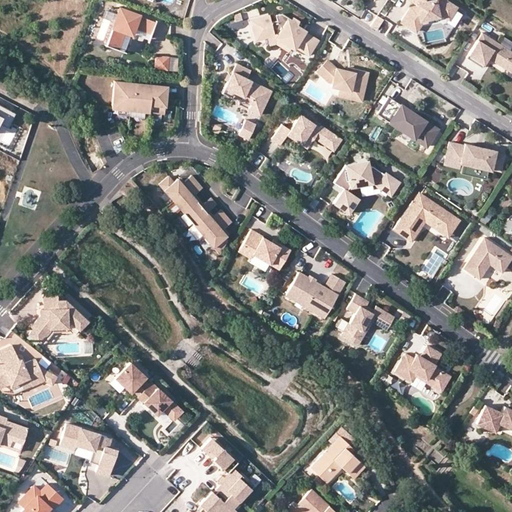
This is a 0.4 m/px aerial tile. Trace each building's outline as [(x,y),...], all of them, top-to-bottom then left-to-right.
[(425,0),(410,0),(415,3),(416,6),(409,7),(406,12),(400,21),(414,30),(419,21),(426,20),(425,18),(441,14),(447,18),(455,7),(444,0),(429,0),(425,1),(425,0)] [(153,28),(156,19),(120,6),(107,43),(120,48),(126,29),(132,31),(134,25),(152,31),(153,28)] [(105,40),(113,11),(104,9),(96,38),(105,40)] [(286,16),(281,13),(274,15),(276,20),(270,22),(268,16),(250,21),(254,39),(273,35),(275,36),(274,39),(291,49),(293,46),(307,54),(316,38),(302,30),(303,29),(295,25),(289,21),(290,18),(286,16)] [(150,37),(152,31),(134,25),(132,31),(150,37)] [(126,29),(120,48),(125,50),(132,31),(126,29)] [(511,66),(511,51),(482,33),(466,58),(472,62),(481,67),(487,58),(489,55),(494,58),(492,61),(504,68),(511,66)] [(167,70),(169,56),(155,55),(154,69),(167,70)] [(361,101),(368,73),(354,69),(353,72),(347,71),(341,69),(336,68),(327,60),(317,71),(329,82),(332,83),(332,86),(340,88),(349,90),(348,98),(361,101)] [(272,91),(247,79),(251,71),(236,64),(225,87),(235,93),(237,89),(241,91),(244,93),(243,96),(252,101),(251,104),(248,109),(260,115),(272,91)] [(130,90),(131,79),(115,78),(112,105),(117,106),(131,107),(133,90),(130,90)] [(149,108),(152,81),(137,80),(136,90),(133,90),(131,107),(144,108),(149,108)] [(166,100),(167,83),(152,81),(149,108),(165,110),(166,100)] [(235,93),(225,87),(222,93),(232,98),(233,96),(251,104),(252,101),(243,96),(244,93),(241,91),(237,89),(235,93)] [(349,90),(340,88),(338,95),(348,98),(349,90)] [(409,110),(388,96),(377,114),(426,146),(438,129),(409,110)] [(15,111),(0,103),(0,141),(8,145),(17,128),(11,126),(10,128),(7,127),(15,111)] [(280,145),(287,135),(300,144),(308,133),(314,138),(333,151),(341,139),(321,126),(320,128),(300,114),(290,130),(282,124),(272,139),(276,142),(280,145)] [(255,124),(245,119),(238,134),(248,139),(255,124)] [(106,128),(112,145),(122,142),(116,125),(106,128)] [(307,148),(314,138),(308,133),(300,144),(307,148)] [(314,139),(309,145),(326,158),(331,151),(314,139)] [(465,145),(450,142),(444,164),(459,168),(460,163),(463,163),(487,169),(491,170),(491,169),(493,162),(502,165),(504,155),(495,153),(496,151),(484,148),(465,143),(465,145)] [(372,183),(390,195),(399,182),(386,173),(385,174),(372,166),(369,167),(368,160),(345,164),(333,182),(336,184),(340,187),(340,186),(344,189),(342,191),(341,191),(341,192),(333,203),(342,209),(348,213),(358,198),(347,191),(350,187),(372,183)] [(493,162),(491,169),(500,171),(502,165),(493,162)] [(487,169),(463,163),(461,172),(485,178),(487,169)] [(169,175),(159,183),(174,200),(197,180),(191,174),(183,181),(183,184),(180,184),(180,181),(177,177),(173,181),(169,175)] [(174,200),(183,211),(197,200),(194,196),(191,196),(191,193),(194,193),(202,186),(197,180),(174,200)] [(419,192),(413,201),(416,203),(422,194),(419,192)] [(433,222),(450,234),(460,220),(422,194),(416,203),(413,201),(394,229),(401,235),(411,242),(425,222),(427,219),(432,223),(433,222)] [(197,200),(183,211),(193,223),(206,211),(216,203),(211,196),(202,204),(202,206),(200,206),(200,203),(197,200)] [(319,201),(313,197),(309,205),(314,209),(319,201)] [(206,211),(193,223),(203,234),(226,214),(221,208),(212,215),(212,218),(209,218),(210,215),(206,211)] [(231,221),(226,214),(203,234),(219,253),(228,239),(224,235),(226,234),(223,230),(220,230),(220,227),(223,228),(231,221)] [(448,238),(450,234),(433,222),(432,223),(427,219),(425,222),(448,238)] [(232,221),(223,229),(229,236),(238,229),(232,221)] [(188,227),(195,237),(200,233),(193,224),(188,227)] [(254,251),(252,254),(279,269),(291,249),(281,244),(279,246),(271,241),(266,238),(263,236),(251,229),(243,244),(254,251)] [(480,279),(490,264),(493,263),(494,267),(502,272),(511,257),(511,256),(484,238),(464,268),(472,274),(480,279)] [(250,258),(252,254),(254,251),(243,244),(239,251),(250,258)] [(318,307),(315,312),(324,317),(345,281),(332,274),(325,287),(314,281),(313,282),(310,281),(307,279),(308,277),(299,272),(285,294),(295,300),(298,295),(318,307)] [(346,308),(355,293),(349,289),(340,304),(346,308)] [(370,316),(388,326),(394,316),(376,305),(373,309),(372,312),(365,308),(366,305),(369,301),(355,293),(346,308),(354,313),(348,323),(344,331),(355,337),(360,329),(362,330),(370,316)] [(40,316),(30,328),(42,337),(45,337),(48,332),(48,329),(64,327),(65,326),(74,335),(86,322),(63,300),(56,300),(56,294),(42,295),(44,315),(40,316)] [(295,300),(315,312),(318,307),(298,295),(295,300)] [(386,329),(388,326),(370,316),(362,330),(360,329),(355,337),(360,340),(371,321),(386,329)] [(344,331),(348,323),(345,321),(340,329),(344,331)] [(0,386),(9,382),(12,387),(21,382),(20,379),(27,375),(31,384),(43,378),(51,383),(55,375),(46,369),(42,371),(34,357),(23,363),(20,357),(18,358),(10,343),(0,348),(0,386)] [(125,348),(119,343),(115,348),(121,353),(125,348)] [(416,373),(442,388),(450,376),(433,366),(440,354),(434,350),(427,346),(421,357),(420,356),(419,359),(416,359),(413,358),(405,354),(394,372),(411,381),(414,375),(416,373)] [(144,379),(129,364),(113,380),(129,395),(131,393),(137,398),(136,399),(155,418),(161,411),(169,403),(150,385),(148,387),(142,381),(144,379)] [(441,391),(442,388),(416,373),(414,375),(441,391)] [(490,374),(487,379),(495,385),(498,380),(490,374)] [(398,392),(403,387),(396,380),(391,385),(398,392)] [(101,415),(106,410),(98,402),(92,408),(101,415)] [(167,417),(174,408),(169,403),(161,411),(167,417)] [(511,410),(507,408),(503,406),(501,412),(484,405),(475,423),(493,432),(497,423),(511,430),(510,432),(511,433),(511,410)] [(111,409),(103,420),(119,431),(126,421),(111,409)] [(0,435),(22,443),(27,428),(5,421),(6,418),(0,416),(0,435)] [(59,438),(64,423),(58,421),(53,435),(59,438)] [(107,476),(115,451),(105,448),(102,447),(105,437),(65,423),(58,445),(73,449),(75,444),(91,450),(89,455),(98,458),(96,465),(93,472),(107,476)] [(330,439),(334,443),(340,436),(350,445),(355,440),(341,427),(330,439)] [(0,435),(0,445),(8,448),(11,440),(0,435)] [(217,442),(210,436),(205,441),(212,447),(217,442)] [(350,452),(353,449),(350,445),(340,436),(334,443),(311,468),(326,482),(341,466),(353,477),(364,466),(350,452)] [(237,461),(217,442),(212,447),(205,441),(200,446),(204,451),(207,448),(210,451),(214,454),(211,457),(227,471),(232,466),(237,461)] [(98,458),(89,455),(87,462),(96,465),(98,458)] [(21,467),(24,461),(18,459),(16,466),(21,467)] [(240,473),(232,466),(227,471),(226,473),(228,475),(226,478),(221,474),(216,479),(220,483),(238,500),(250,487),(238,476),(240,473)] [(253,485),(240,473),(238,476),(250,487),(253,485)] [(238,500),(220,483),(215,488),(217,490),(214,492),(213,491),(211,489),(205,496),(222,511),(227,511),(231,507),(238,500)] [(45,511),(49,508),(51,510),(62,498),(48,484),(40,493),(33,487),(18,504),(23,509),(20,511),(45,511)] [(294,501),(288,508),(292,511),(336,511),(311,488),(297,504),(294,501)] [(199,502),(200,504),(202,505),(200,508),(198,506),(193,511),(222,511),(205,496),(199,502)]
